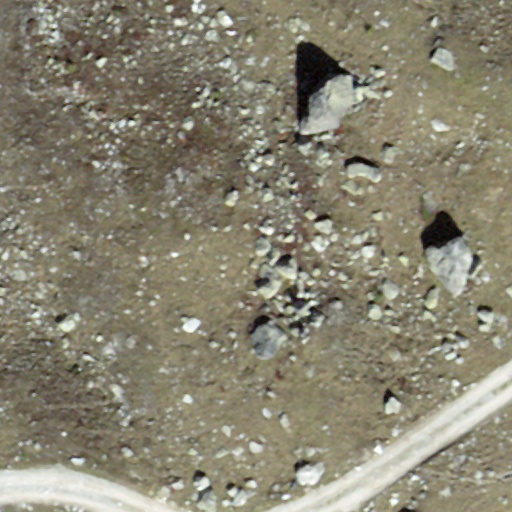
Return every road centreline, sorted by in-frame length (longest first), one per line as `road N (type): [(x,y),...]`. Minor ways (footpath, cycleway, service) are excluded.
road 1 (track): [(297,511),(357,488),(511,379)]
road 2 (track): [(0,488),(33,485),(143,511)]
